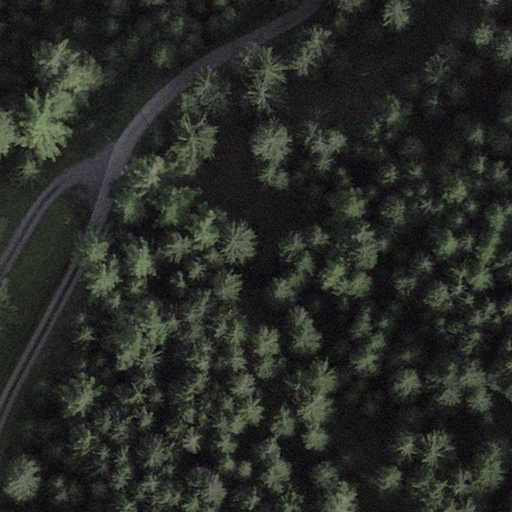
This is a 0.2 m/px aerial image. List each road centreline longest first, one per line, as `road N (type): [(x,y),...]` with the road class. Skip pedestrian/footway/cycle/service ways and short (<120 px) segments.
road 1 (track): [(0,417),(137,125),(182,81),(317,0)]
road 2 (track): [(111,173),(74,175),(44,196),(0,267)]
